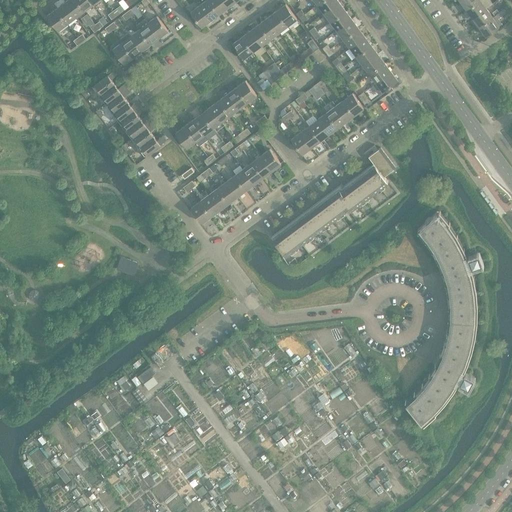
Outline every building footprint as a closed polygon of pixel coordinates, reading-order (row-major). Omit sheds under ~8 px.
[(85,11),(76,0),(68,0),(65,3),(76,17),(85,11)] [(93,4),(90,0),(76,0),(85,11),(93,4)] [(206,0),(200,5),(209,18),(211,20),(220,14),(209,0),(206,0)] [(228,7),(227,5),(222,0),(209,0),(220,14),(228,7)] [(338,0),(323,0),(318,4),(324,13),(339,2),(338,0)] [(480,0),(461,0),(461,1),(467,10),(480,0)] [(480,0),(467,10),(473,18),(487,9),(480,0)] [(339,2),(324,13),(331,21),(346,10),(339,2)] [(76,17),(65,3),(56,9),(57,9),(68,24),(76,17)] [(277,11),(278,13),(288,26),(297,19),(286,4),(277,11)] [(211,20),(209,18),(200,5),(191,12),(202,27),(211,20)] [(112,11),(116,16),(121,13),(117,8),(112,11)] [(126,12),(130,17),(135,13),(131,8),(126,12)] [(68,24),(57,9),(56,9),(48,16),(59,30),(68,24)] [(487,9),(473,18),(480,27),(493,17),(487,9)] [(495,16),(493,17),(480,27),(486,36),(500,26),(502,24),(498,19),(507,13),(504,9),(500,13),(495,16)] [(300,18),(305,14),(301,10),(296,13),(300,18)] [(346,10),(331,21),(337,30),(352,19),(346,10)] [(288,26),(278,13),(277,11),(268,17),(279,32),(288,26)] [(150,25),(159,38),(168,31),(157,16),(148,23),(150,25)] [(259,24),(271,39),(279,32),(268,17),(259,24)] [(352,19),(337,30),(344,39),(359,28),(352,19)] [(95,24),(99,29),(103,26),(100,21),(95,24)] [(109,25),(113,30),(118,26),(114,21),(109,25)] [(159,38),(150,25),(148,23),(139,29),(150,44),(159,38)] [(251,30),(262,45),(271,39),(259,24),(251,30)] [(309,30),(313,35),(318,31),(314,27),(309,30)] [(359,28),(344,39),(350,47),(365,36),(359,28)] [(131,36),(142,50),(142,51),(150,44),(139,29),(131,36)] [(242,37),(244,39),(253,52),(262,45),(251,30),(242,37)] [(313,35),(316,39),(321,36),(318,31),(313,35)] [(82,34),(77,37),(81,42),(86,39),(82,34)] [(124,45),(133,57),(142,51),(142,50),(131,36),(122,42),(124,45)] [(357,56),(370,47),(372,45),(365,36),(350,47),(357,56)] [(253,52),(244,39),(242,37),(233,44),(244,59),(253,52)] [(133,57),(124,45),(122,42),(113,49),(124,64),(133,57)] [(372,45),(370,47),(357,56),(363,65),(378,54),(372,45)] [(306,50),(309,55),(314,51),(310,47),(306,50)] [(378,54),(363,65),(370,73),(385,62),(378,54)] [(289,63),(292,68),(297,64),(293,59),(289,63)] [(339,70),(344,66),(340,62),(335,65),(339,70)] [(385,62),(370,73),(376,82),(389,72),(391,71),(385,62)] [(344,66),(339,70),(342,74),(347,70),(344,66)] [(96,92),(109,82),(108,81),(117,75),(113,70),(92,86),(96,92)] [(391,71),(389,72),(376,82),(383,91),(398,80),(391,71)] [(271,76),(275,81),(279,77),(276,72),(271,76)] [(348,83),(349,83),(352,87),(357,83),(353,79),(348,83)] [(322,80),(317,83),(321,88),(325,84),(322,80)] [(238,90),(247,102),(256,96),(245,81),(236,87),(238,90)] [(109,82),(96,92),(101,98),(114,88),(109,82)] [(352,87),(355,91),(360,88),(357,83),(352,87)] [(114,88),(101,98),(105,104),(126,88),(123,84),(115,90),(114,88)] [(247,102),(238,90),(236,87),(228,94),(239,109),(247,102)] [(126,88),(105,104),(109,110),(122,100),(121,99),(130,92),(126,88)] [(304,92),(300,96),(303,101),(308,97),(304,92)] [(343,100),(353,113),(354,115),(363,108),(352,93),(343,100)] [(219,100),(230,115),(239,109),(228,94),(219,100)] [(122,100),(109,110),(114,116),(127,106),(122,100)] [(210,107),(221,121),(222,122),(230,115),(219,100),(210,107)] [(354,115),(353,113),(343,100),(335,106),(346,121),(354,115)] [(127,106),(114,116),(118,121),(139,105),(136,101),(128,107),(127,106)] [(139,105),(118,121),(122,127),(135,117),(134,116),(143,109),(139,105)] [(326,113),(335,126),(337,128),(346,121),(335,106),(326,113)] [(202,113),(204,115),(213,128),(222,122),(221,121),(210,107),(202,113)] [(99,108),(96,111),(100,117),(104,114),(99,108)] [(286,114),(290,119),(294,115),(291,110),(287,113),(286,114)] [(193,120),(204,135),(208,139),(216,132),(213,128),(204,115),(202,113),(193,120)] [(317,119),(327,132),(328,134),(337,128),(335,126),(326,113),(317,119)] [(259,118),(263,123),(268,120),(264,115),(259,118)] [(135,117),(122,127),(127,133),(140,123),(135,117)] [(140,123),(127,133),(131,139),(152,123),(149,118),(141,125),(140,123)] [(309,126),(318,139),(320,141),(328,134),(327,132),(317,119),(309,126)] [(186,128),(196,141),(204,135),(193,120),(185,126),(186,128)] [(152,123),(131,139),(135,145),(148,135),(147,133),(156,127),(152,123)] [(112,125),(109,128),(113,134),(117,131),(112,125)] [(196,141),(186,128),(185,126),(176,133),(187,148),(196,141)] [(300,132),(310,145),(311,147),(320,141),(318,139),(309,126),(300,132)] [(242,131),(246,136),(251,133),(247,128),(242,131)] [(260,129),(256,132),(260,137),(264,134),(260,129)] [(311,147),(310,145),(300,132),(291,139),(302,154),(311,147)] [(238,134),(234,138),(237,143),(242,139),(238,134)] [(148,135),(135,145),(140,150),(153,141),(148,135)] [(153,141),(140,150),(144,156),(165,140),(162,136),(154,142),(153,141)] [(225,144),(229,149),(234,145),(230,140),(225,144)] [(239,145),(243,150),(248,146),(244,141),(239,145)] [(125,143),(122,145),(126,151),(130,149),(125,143)] [(215,149),(220,156),(229,149),(225,144),(221,147),(220,145),(215,149)] [(273,239),(286,255),(347,209),(349,211),(388,182),(384,176),(395,168),(380,147),(378,149),(375,145),(363,153),(365,156),(367,154),(375,165),(342,190),(340,188),(273,239)] [(261,156),(270,169),(272,171),(281,164),(270,149),(261,156)] [(208,157),(212,162),(216,158),(213,153),(208,157)] [(222,158),(225,163),(230,159),(226,154),(222,158)] [(270,169),(261,156),(252,162),(252,163),(263,178),(272,171),(270,169)] [(263,178),(252,163),(252,162),(243,169),(244,169),(255,184),(263,178)] [(191,167),(182,175),(185,179),(194,171),(191,167)] [(204,171),(208,176),(213,172),(209,167),(204,171)] [(255,184),(244,169),(243,169),(235,175),(235,176),(246,190),(255,184)] [(200,174),(196,177),(200,182),(204,179),(200,174)] [(246,190),(235,176),(235,175),(226,182),(237,197),(246,190)] [(187,184),(191,189),(196,185),(192,180),(187,184)] [(237,197),(226,182),(217,188),(229,203),(237,197)] [(209,195),(220,210),(229,203),(217,188),(209,195)] [(200,201),(201,202),(210,214),(212,216),(220,210),(209,195),(200,201)] [(210,214),(201,202),(200,201),(191,208),(202,223),(212,216),(210,214)] [(451,389),(456,381),(460,383),(468,387),(473,379),(464,374),(460,372),(464,364),(469,350),(472,336),(474,321),(474,306),(473,292),(470,278),(468,268),(472,267),(481,264),(478,255),(469,258),(465,260),(461,250),(454,237),(446,225),(437,214),(430,221),(429,221),(428,221),(427,222),(427,223),(420,230),(428,239),(434,249),(440,260),(445,271),(445,272),(442,273),(442,272),(441,272),(443,279),(447,278),(448,283),(450,295),(451,307),(451,320),(450,332),(447,344),(443,355),(441,360),(438,358),(434,365),(435,366),(436,365),(438,366),(432,377),(425,387),(416,396),(407,404),(413,411),(413,412),(414,413),(414,414),(415,414),(416,414),(422,422),(432,412),(442,401),(451,389)] [(298,262),(295,258),(289,262),(292,267),(298,262)] [(126,259),(122,271),(133,275),(138,263),(126,259)] [(150,367),(138,376),(143,382),(155,373),(150,367)] [(137,388),(132,391),(142,404),(147,400),(137,388)]
